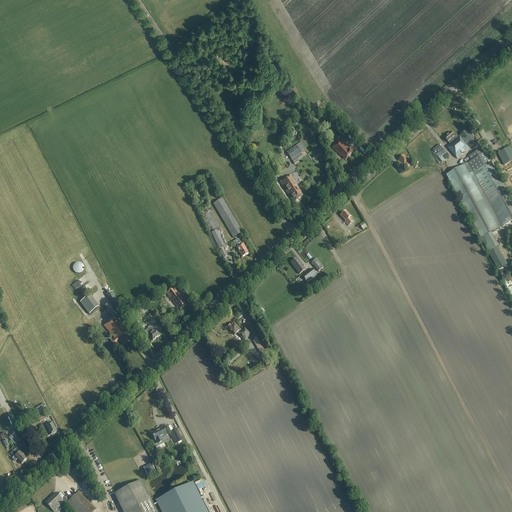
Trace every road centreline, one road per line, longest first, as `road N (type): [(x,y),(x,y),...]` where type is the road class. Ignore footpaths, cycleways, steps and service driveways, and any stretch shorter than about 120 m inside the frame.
road 1 (tertiary): [(0,505),(293,232)]
road 2 (tertiary): [(293,232),(511,35)]
road 3 (unclassified): [(293,232),(136,0)]
